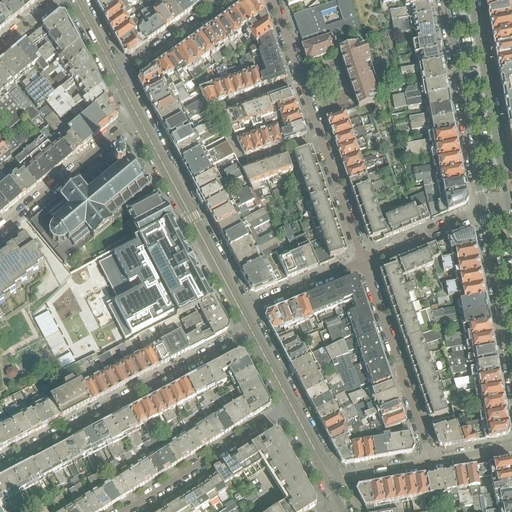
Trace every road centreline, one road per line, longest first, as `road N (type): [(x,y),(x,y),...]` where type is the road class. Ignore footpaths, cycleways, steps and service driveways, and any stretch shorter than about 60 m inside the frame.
road 1 (residential): [(251,330),(0,463)]
road 2 (residential): [(362,261),(271,0)]
road 3 (tertiary): [(139,120),(241,311)]
road 4 (residential): [(445,0),(484,210)]
road 5 (residential): [(431,463),(362,261)]
road 6 (residential): [(507,202),(470,0)]
road 7 (residential): [(126,511),(292,408)]
road 8 (residential): [(139,120),(0,235)]
road 9 (residential): [(484,210),(511,363)]
road 10 (residential): [(226,0),(117,78)]
road 11 (residential): [(484,210),(362,261)]
road 12 (residential): [(362,261),(241,311)]
